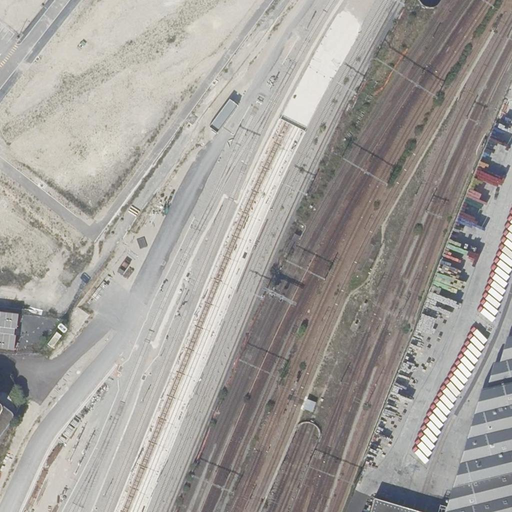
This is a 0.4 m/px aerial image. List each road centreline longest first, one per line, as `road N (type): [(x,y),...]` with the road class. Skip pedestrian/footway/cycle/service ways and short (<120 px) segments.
road 1 (residential): [(22,49),(154,153)]
road 2 (residential): [(93,234),(8,365),(0,364)]
